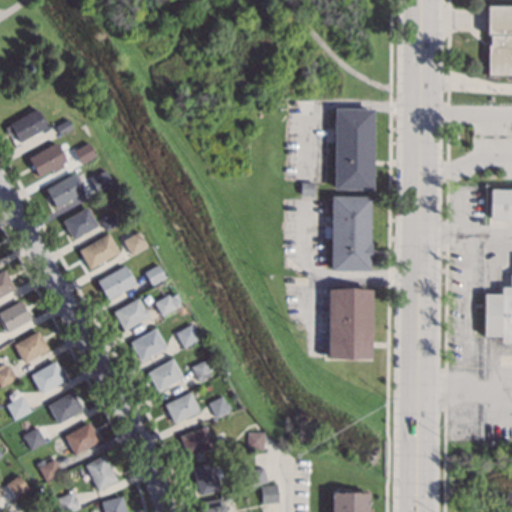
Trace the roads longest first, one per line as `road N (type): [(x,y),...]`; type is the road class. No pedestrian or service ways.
road 1 (tertiary): [(420,0),(413,511)]
road 2 (residential): [(0,198),(166,497)]
